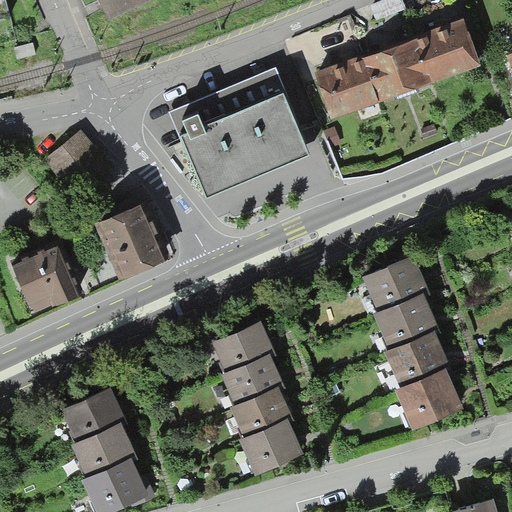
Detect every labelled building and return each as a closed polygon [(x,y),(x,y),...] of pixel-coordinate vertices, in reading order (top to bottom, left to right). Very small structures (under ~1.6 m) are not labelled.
[(96,0),(109,26),(161,0),(96,0)] [(459,13),(411,30),(428,79),(477,62),(459,13)] [(411,30),(355,49),(373,98),(428,79),(411,30)] [(355,49),(308,66),(325,115),(373,98),(355,49)] [(268,73),(167,112),(197,189),(298,149),(268,73)] [(82,130),(44,161),(75,198),(113,167),(82,130)] [(142,211),(97,231),(122,285),(166,265),(142,211)] [(61,249),(13,269),(31,310),(34,309),(36,315),(53,308),(54,311),(83,299),(61,249)] [(414,255),(364,277),(380,312),(425,293),(426,297),(432,295),(414,255)] [(380,312),(374,315),(390,351),(436,331),(438,335),(442,333),(426,297),(425,293),(380,312)] [(249,313),(202,334),(217,366),(261,347),(264,345),(249,313)] [(451,366),(438,335),(436,331),(390,351),(385,353),(401,388),(446,368),(451,366)] [(217,366),(214,368),(228,400),(272,380),(275,379),(261,347),(217,366)] [(464,408),(446,368),(401,388),(395,390),(414,431),(464,408)] [(228,400),(225,401),(239,433),(282,414),(286,412),(272,380),(228,400)] [(112,388),(62,410),(77,443),(122,423),(124,426),(128,424),(112,388)] [(239,433),(236,435),(250,467),(297,446),(282,414),(239,433)] [(139,460),(124,426),(122,423),(77,443),(72,445),(87,479),(133,458),(135,462),(139,460)] [(135,462),(133,458),(87,479),(83,480),(96,511),(115,511),(146,499),(147,502),(156,498),(147,477),(142,479),(135,462)] [(493,511),(490,500),(452,511),(493,511)]
